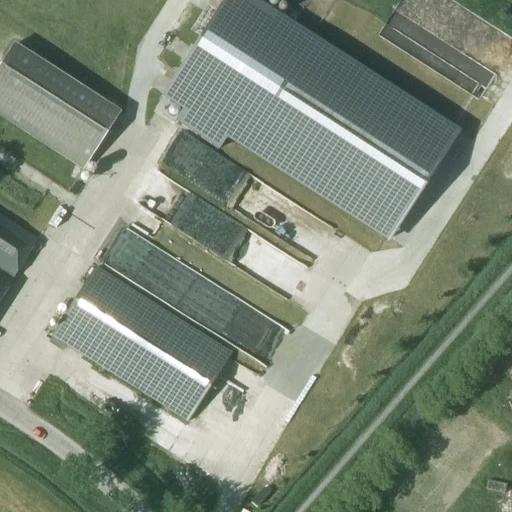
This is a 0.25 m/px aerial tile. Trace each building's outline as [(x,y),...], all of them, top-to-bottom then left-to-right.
[(248,0),(224,0),(164,94),(184,107),(175,121),(218,149),(228,135),(390,239),(456,134),(248,0)] [(381,36),(481,96),(496,70),(397,10),(381,36)] [(0,115),(84,168),(88,161),(121,109),(16,40),(0,65),(0,115)] [(177,139),(164,158),(249,216),(269,187),(211,147),(204,158),(177,139)] [(161,171),(141,200),(158,212),(178,183),(161,171)] [(294,227),(287,243),(317,256),(332,222),(299,208),(291,226),(294,227)] [(0,298),(37,240),(0,215),(0,298)] [(230,312),(234,306),(150,255),(138,274),(193,308),(192,308),(229,331),(230,329),(233,331),(241,318),(230,312)] [(53,334),(190,423),(234,354),(97,266),(53,334)] [(251,342),(256,353),(263,350),(268,363),(284,357),(277,339),(270,342),(267,335),(251,342)] [(504,493),(505,485),(487,481),(486,490),(504,493)]
